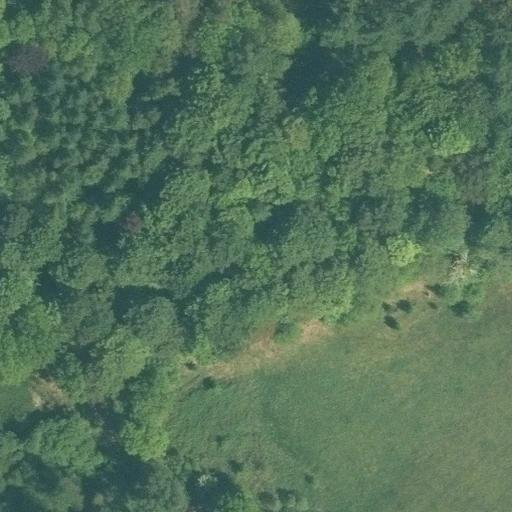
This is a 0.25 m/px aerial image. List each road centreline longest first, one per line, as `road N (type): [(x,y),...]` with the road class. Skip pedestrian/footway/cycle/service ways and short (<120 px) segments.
road 1 (track): [(478,0),(90,411)]
road 2 (track): [(90,411),(195,511)]
road 3 (track): [(0,325),(90,411)]
